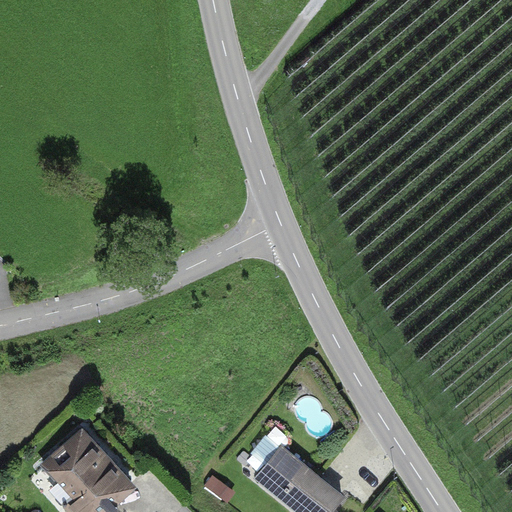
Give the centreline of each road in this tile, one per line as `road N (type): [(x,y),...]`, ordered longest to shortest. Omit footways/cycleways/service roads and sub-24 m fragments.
road 1 (tertiary): [(443,511),(347,360),(281,223)]
road 2 (residential): [(281,223),(154,283),(0,326)]
road 3 (tertiary): [(281,223),(214,0)]
road 4 (track): [(319,0),(258,81),(237,94)]
